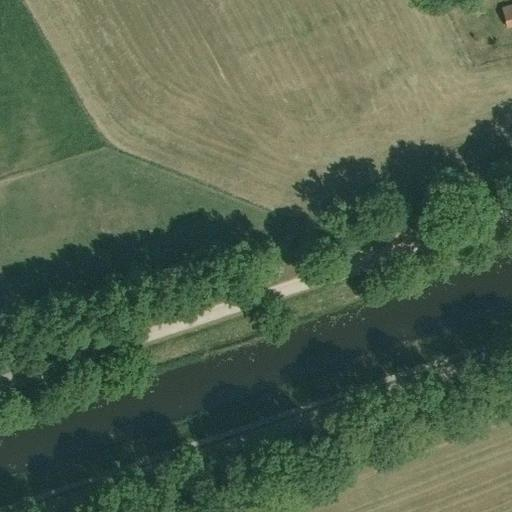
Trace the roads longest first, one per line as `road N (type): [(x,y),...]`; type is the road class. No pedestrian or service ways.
road 1 (track): [(511,218),(5,383)]
road 2 (track): [(511,348),(29,511)]
